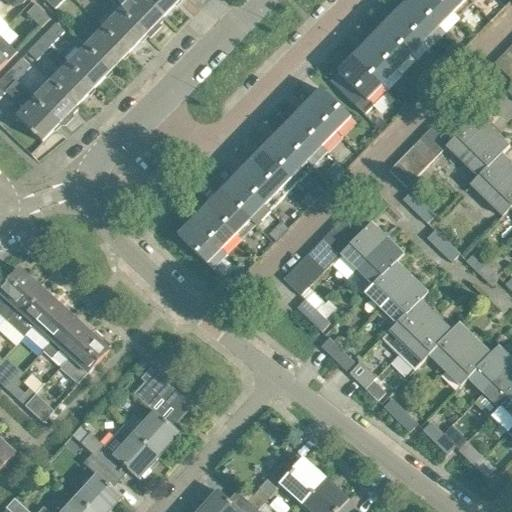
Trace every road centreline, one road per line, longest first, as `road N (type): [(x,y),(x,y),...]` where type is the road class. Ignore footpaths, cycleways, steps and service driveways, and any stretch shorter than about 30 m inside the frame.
road 1 (residential): [(356,0),(202,154),(153,108)]
road 2 (residential): [(284,380),(122,246),(97,221),(89,186)]
road 3 (residential): [(464,511),(284,380)]
road 4 (residential): [(161,511),(284,380)]
road 5 (residential): [(153,108),(257,0)]
